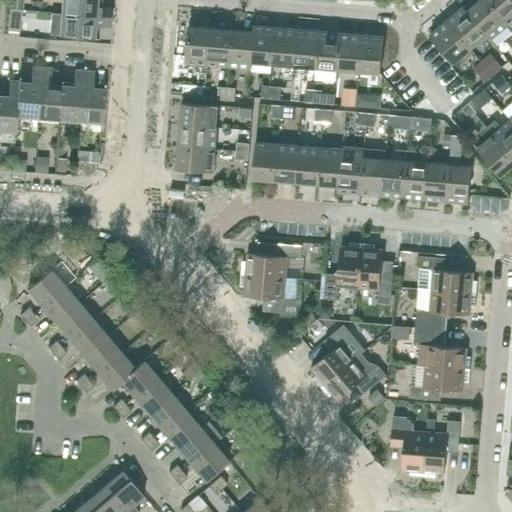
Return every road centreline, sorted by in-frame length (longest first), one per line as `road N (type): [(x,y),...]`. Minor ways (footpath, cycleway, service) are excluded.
road 1 (residential): [(175,265),(222,204),(509,222)]
road 2 (residential): [(380,511),(175,265)]
road 3 (residential): [(491,511),(497,309),(509,222)]
road 4 (residential): [(179,502),(113,432),(48,429),(50,374),(25,345),(0,345)]
road 5 (residential): [(407,17),(182,0)]
road 6 (residential): [(121,211),(138,56)]
road 7 (residential): [(138,56),(0,45)]
road 8 (unclassified): [(121,211),(0,203)]
